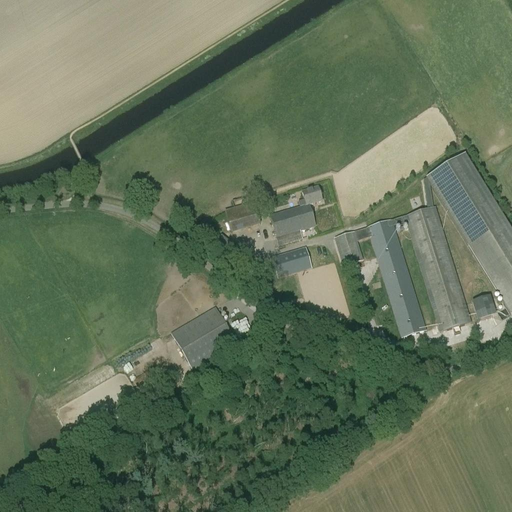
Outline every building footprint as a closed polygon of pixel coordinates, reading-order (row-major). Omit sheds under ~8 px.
[(427,211),(433,209),(429,186),(510,317),(511,315),(511,233),(465,156),(423,181),(427,211)] [(315,228),(309,207),(322,203),(318,188),(302,193),(304,202),(298,203),(300,209),(270,218),(278,247),(302,240),(299,233),(315,228)] [(231,236),(261,227),(254,204),(225,213),(231,236)] [(434,208),(433,209),(427,211),(404,218),(366,230),(334,242),(343,270),(362,264),(356,245),(370,240),(401,341),(426,333),(394,229),(406,225),(440,334),(452,330),(454,336),(460,334),(458,328),(470,324),(434,208)] [(226,267),(239,251),(222,237),(209,253),(226,267)] [(311,271),(305,252),(276,261),(282,279),(311,271)] [(471,302),(475,322),(494,318),(490,298),(471,302)] [(192,372),(236,346),(215,309),(171,335),(192,372)]
